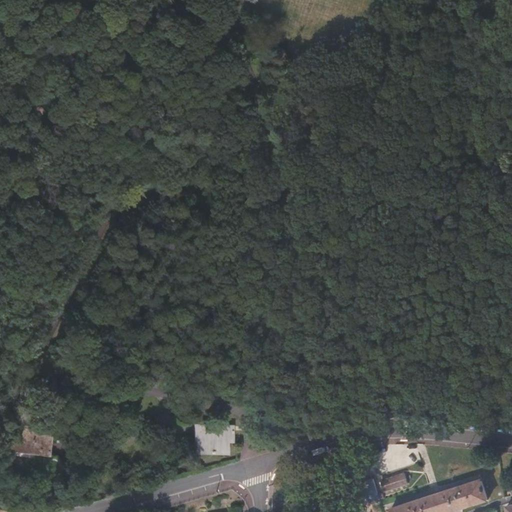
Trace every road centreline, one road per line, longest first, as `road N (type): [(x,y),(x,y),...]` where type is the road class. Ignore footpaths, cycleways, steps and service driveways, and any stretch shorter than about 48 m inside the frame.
road 1 (residential): [(511,440),(368,431),(257,463)]
road 2 (residential): [(257,463),(94,511)]
